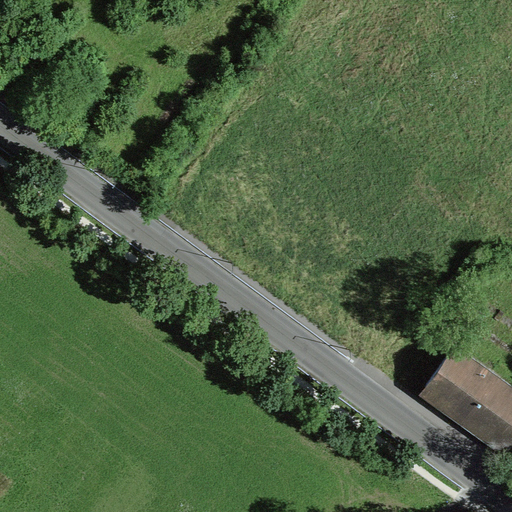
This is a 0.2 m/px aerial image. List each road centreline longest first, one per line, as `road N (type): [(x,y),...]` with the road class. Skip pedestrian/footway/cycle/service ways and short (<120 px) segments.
road 1 (tertiary): [(0,120),(511,498)]
road 2 (unknown): [(352,380),(388,339),(385,313),(228,188)]
